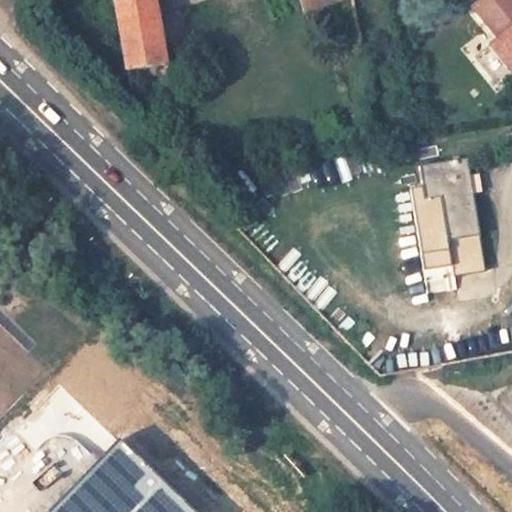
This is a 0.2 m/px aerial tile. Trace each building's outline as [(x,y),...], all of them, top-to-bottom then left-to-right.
[(108,0),(119,60),(153,54),(143,0),(108,0)] [(511,0),(463,0),(485,25),(507,52),(511,47),(511,0)] [(498,57),(507,52),(485,25),(478,32),(498,57)] [(497,70),(479,44),(466,53),(484,79),(497,70)] [(153,54),(119,60),(122,81),(157,75),(153,54)] [(459,145),(409,152),(415,188),(430,186),(436,228),(470,223),(459,145)]
